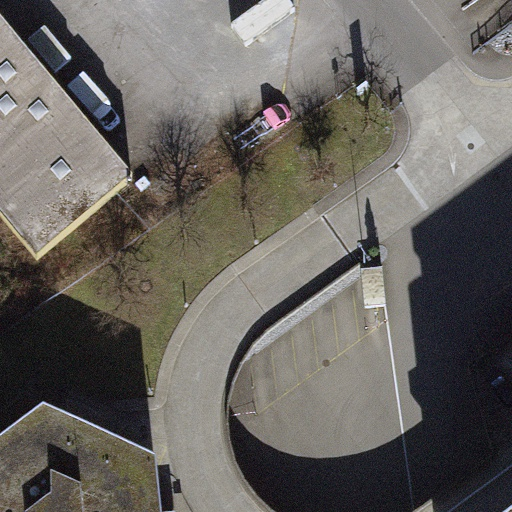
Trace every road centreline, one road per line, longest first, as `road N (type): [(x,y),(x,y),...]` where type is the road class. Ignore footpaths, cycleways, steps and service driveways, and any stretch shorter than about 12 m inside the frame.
road 1 (residential): [(459,113),(452,155),(430,183),(255,293),(218,333),(200,380),(196,431),(235,511)]
road 2 (residential): [(459,113),(366,0)]
